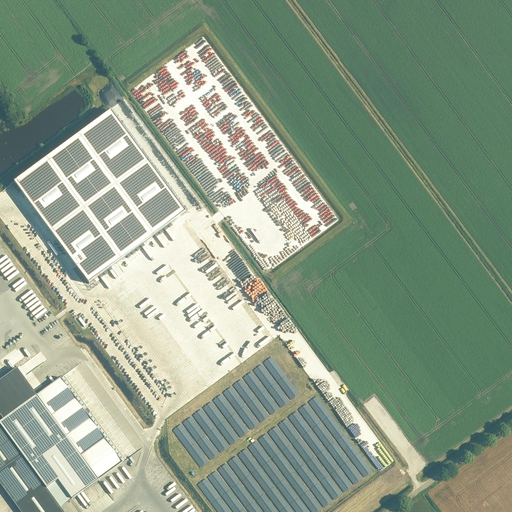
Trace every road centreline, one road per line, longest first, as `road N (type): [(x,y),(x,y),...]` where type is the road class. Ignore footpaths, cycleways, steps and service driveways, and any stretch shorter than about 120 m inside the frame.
road 1 (unknown): [(144,446),(178,400),(235,360),(237,339),(175,254),(157,254),(124,281),(120,297)]
road 2 (unknown): [(0,291),(38,340),(90,363),(144,446)]
road 3 (unknown): [(120,297),(82,287),(32,216),(0,207)]
road 4 (unclassified): [(389,511),(511,421)]
